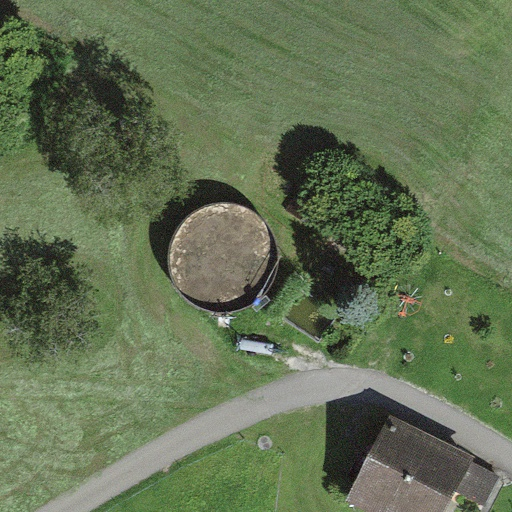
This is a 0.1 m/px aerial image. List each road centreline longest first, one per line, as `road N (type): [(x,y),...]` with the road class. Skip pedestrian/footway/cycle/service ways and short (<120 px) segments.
road 1 (track): [(511,499),(357,408),(290,411),(211,442),(95,511)]
road 2 (track): [(511,82),(357,408)]
